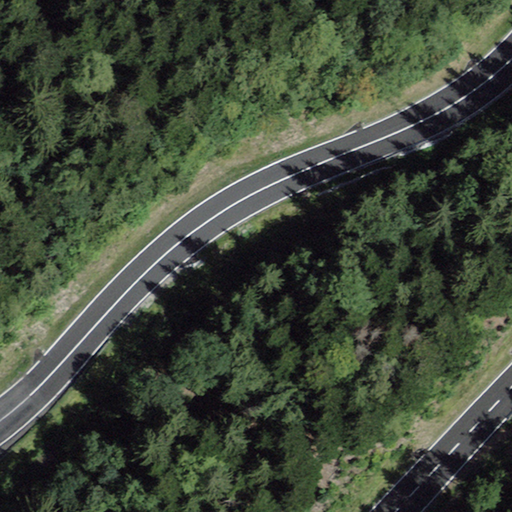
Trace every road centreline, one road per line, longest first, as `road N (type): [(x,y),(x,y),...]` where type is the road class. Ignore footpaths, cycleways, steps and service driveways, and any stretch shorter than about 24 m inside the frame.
road 1 (secondary): [(0,419),(194,230),(288,177),(440,113),(511,59)]
road 2 (secondary): [(511,387),(395,511)]
